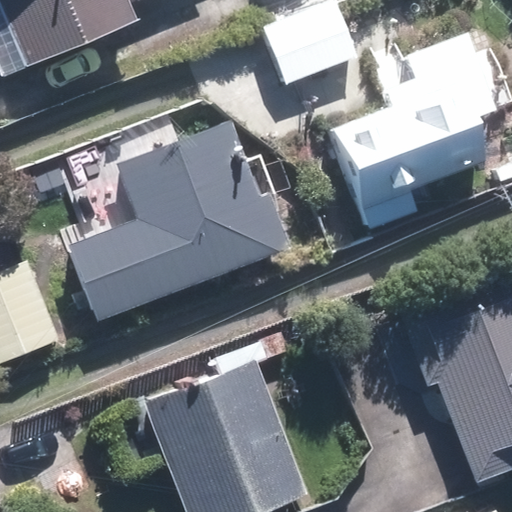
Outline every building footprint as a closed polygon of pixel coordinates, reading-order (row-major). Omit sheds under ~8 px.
[(155,10),(150,0),(0,0),(0,75),(1,78),(155,10)] [(340,0),(252,0),(282,82),(360,55),(340,0)] [(395,107),(332,130),(369,230),(420,212),(411,188),(488,160),(473,120),(497,111),(469,36),(409,58),(417,79),(388,90),(395,107)] [(138,215),(71,244),(103,320),(302,235),(244,101),(113,157),(138,215)] [(35,252),(0,264),(0,355),(63,334),(35,252)] [(446,377),(476,480),(511,469),(511,263),(397,297),(422,384),(446,377)] [(292,350),(282,324),(208,351),(214,369),(147,394),(190,511),(251,511),(314,489),(267,359),(292,350)] [(504,511),(497,495),(454,511),(504,511)]
